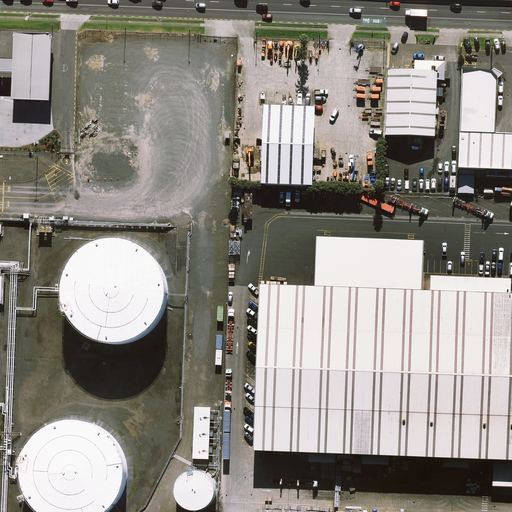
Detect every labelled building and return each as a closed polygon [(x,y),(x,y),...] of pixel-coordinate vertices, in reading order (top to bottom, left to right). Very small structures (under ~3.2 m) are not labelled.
[(0,77),(15,79),(14,105),(52,107),(55,40),(17,38),(16,64),(0,63),(0,77)] [(415,73),(387,72),(385,137),(434,139),(436,82),(446,82),(447,63),(415,62),(415,73)] [(498,71),(457,69),(454,131),(495,133),(498,71)] [(314,107),(260,104),(259,131),(256,181),(311,184),(313,134),(314,107)] [(511,133),(495,133),(454,131),(453,166),(511,169),(511,133)] [(473,194),(474,171),(459,170),(458,193),(473,194)] [(311,290),(255,288),(248,451),(511,462),(511,298),(417,295),(419,240),(313,236),(311,290)] [(101,342),(107,344),(112,344),(118,344),(124,343),(130,342),(135,340),(140,337),(145,334),(150,331),(154,327),(157,322),(160,318),(163,313),(165,307),(167,302),(168,296),(168,291),(168,285),(167,279),(165,274),(163,269),(160,264),(157,259),(154,255),(149,251),(145,247),(140,244),(135,242),(129,240),(124,239),(118,238),(112,238),(106,238),(101,239),(95,241),(90,243),(85,246),(80,249),(76,253),(72,257),(68,261),(66,266),(63,272),(61,277),(60,283),(59,288),(59,294),(60,299),(61,305),(63,310),(66,315),(68,320),(72,325),(76,329),(80,333),(85,336),(90,339),(95,341),(101,342)] [(107,511),(108,511),(113,508),(117,504),(121,499),(124,495),(127,489),(129,484),(130,479),(131,473),(132,468),(131,462),(130,456),(129,451),(127,446),(124,441),(121,436),(117,431),(113,428),(108,424),(103,421),(98,419),(93,417),(87,416),(82,415),(76,415),(70,415),(64,416),(58,418),(53,420),(48,423),(43,426),(39,430),(35,434),(32,438),(29,443),(26,448),(24,454),(24,460),(23,465),(23,471),(24,476),(25,482),(26,487),(29,492),(32,497),(35,502),(39,506),(44,510),(47,511),(107,511)]
